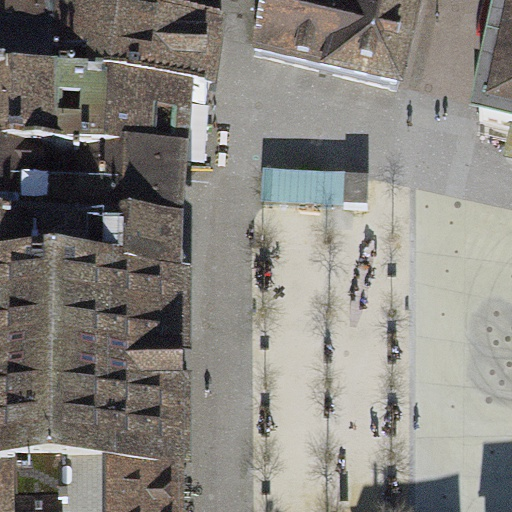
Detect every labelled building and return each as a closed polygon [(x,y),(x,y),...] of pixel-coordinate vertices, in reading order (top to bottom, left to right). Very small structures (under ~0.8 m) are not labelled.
[(0,0),(0,14),(67,18),(98,19),(99,0),(0,0)] [(264,0),(259,54),(399,92),(421,0),(264,0)] [(511,0),(507,0),(483,116),(487,123),(511,128),(511,0)] [(67,18),(0,14),(0,39),(57,46),(67,46),(67,18)] [(176,27),(98,19),(67,18),(67,46),(57,46),(56,97),(60,97),(187,102),(208,107),(224,38),(176,27)] [(0,39),(0,98),(56,97),(57,46),(0,39)] [(0,166),(60,168),(60,97),(56,97),(0,98),(0,166)] [(185,136),(187,102),(60,97),(60,168),(182,170),(185,136)] [(60,168),(0,166),(0,239),(61,240),(60,168)] [(181,205),(182,170),(60,168),(61,240),(100,240),(179,240),(181,205)] [(336,176),(265,172),(265,204),(334,208),(344,209),(369,210),(371,179),(345,177),(336,176)] [(179,290),(179,240),(100,240),(61,240),(0,239),(0,289),(104,290),(179,290)] [(0,482),(179,484),(179,290),(104,290),(0,289),(0,482)] [(177,511),(179,484),(0,482),(0,511),(177,511)]
